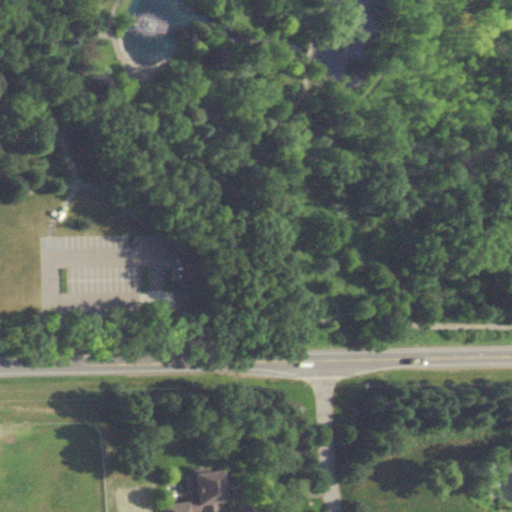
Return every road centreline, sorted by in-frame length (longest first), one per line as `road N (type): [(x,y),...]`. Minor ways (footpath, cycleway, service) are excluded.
road 1 (tertiary): [(0,366),(511,355)]
road 2 (residential): [(323,359),(329,470),(340,511)]
